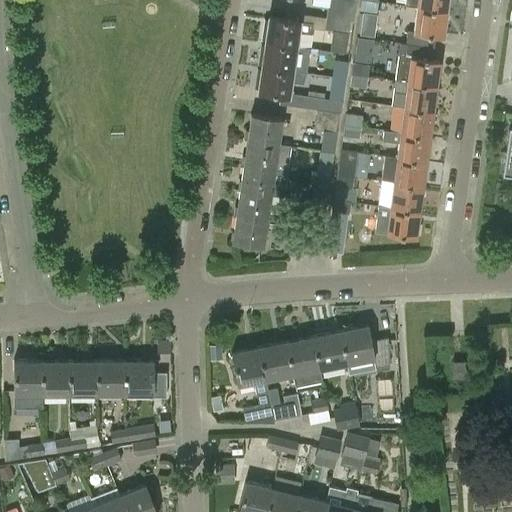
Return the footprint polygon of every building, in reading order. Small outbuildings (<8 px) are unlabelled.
[(326,0),(326,7),(332,8),(354,11),(355,0),(326,0)] [(403,0),(403,7),(415,9),(445,13),(446,0),(403,0)] [(377,4),(359,1),(358,10),(376,13),(377,4)] [(332,8),(326,7),(324,19),(348,23),(352,23),(354,11),(332,8)] [(405,33),(404,45),(432,49),(434,37),(442,38),(445,13),(415,9),(412,34),(405,33)] [(363,13),(360,33),(373,35),(375,15),(363,13)] [(265,40),(264,42),(304,47),(309,48),(311,33),(310,33),(312,22),(268,16),(266,28),(263,28),(261,40),(265,40)] [(346,33),(348,23),(324,19),(323,29),(346,33)] [(356,36),(353,59),(370,61),(373,39),(356,36)] [(261,65),(261,66),(304,72),(305,59),(303,58),(304,47),(264,42),(263,53),(259,52),(258,64),(261,65)] [(393,82),(435,88),(439,62),(430,60),(432,49),(404,45),(398,44),(393,82)] [(333,86),(344,88),(348,63),(337,61),(333,86)] [(351,62),(350,75),(366,78),(368,65),(351,62)] [(279,103),(317,109),(338,112),(340,112),(342,101),(315,97),(316,91),(308,90),(307,96),(287,93),(289,82),(303,84),(304,72),(261,66),(259,77),(256,77),(254,89),(257,89),(257,92),(280,95),(279,103)] [(366,78),(350,75),(348,85),(365,87),(366,78)] [(404,95),(402,107),(432,111),(435,88),(393,82),(392,94),(404,95)] [(401,118),(399,133),(428,138),(432,111),(402,107),(391,106),(390,117),(401,118)] [(323,130),(320,150),(333,151),(338,112),(317,109),(314,129),(323,130)] [(345,113),(343,126),(360,128),(362,115),(345,113)] [(246,140),(277,145),(280,119),(250,115),(246,140)] [(360,128),(343,126),(341,135),(358,138),(360,128)] [(511,129),(508,129),(500,176),(511,178),(511,129)] [(399,133),(395,158),(425,162),(428,138),(399,133)] [(246,140),(242,166),(286,172),(286,171),(286,170),(289,146),(277,145),(246,140)] [(330,177),(333,151),(320,150),(319,150),(315,175),(330,177)] [(338,150),(335,175),(353,178),(356,152),(338,150)] [(383,156),(379,182),(421,188),(425,162),(395,158),(383,156)] [(242,166),(239,191),(269,195),(282,197),(286,172),(242,166)] [(353,178),(335,175),(331,202),(346,204),(349,204),(353,178)] [(379,182),(376,208),(418,214),(421,188),(379,182)] [(239,191),(235,217),(266,221),(269,195),(239,191)] [(340,255),(346,204),(331,202),(325,253),(340,255)] [(414,239),(418,214),(376,208),(372,233),(414,239)] [(262,247),(266,221),(235,217),(231,242),(262,247)] [(286,251),(303,254),(307,227),(290,224),(286,251)] [(321,229),(307,227),(303,254),(317,255),(321,229)] [(366,324),(339,330),(345,362),(344,363),(346,373),(388,365),(386,337),(369,340),(366,324)] [(339,330),(312,335),(318,368),(319,368),(344,363),(345,362),(339,330)] [(312,335),(285,340),(291,373),(292,373),(295,386),(322,381),(319,368),(318,368),(312,335)] [(168,340),(157,340),(158,351),(169,351),(168,340)] [(285,340),(258,346),(264,378),(265,378),(291,373),(285,340)] [(220,344),(209,345),(210,358),(220,358),(220,344)] [(258,346),(231,351),(237,384),(254,381),(256,393),(268,391),(265,378),(264,378),(258,346)] [(13,393),(41,393),(41,360),(13,360),(13,393)] [(68,361),(41,360),(41,393),(68,393),(68,361)] [(97,361),(68,361),(68,393),(96,393),(97,361)] [(124,361),(97,361),(96,393),(124,393),(124,361)] [(151,361),(124,361),(124,393),(151,393),(151,361)] [(464,361),(452,361),(453,377),(465,376),(464,361)] [(268,391),(256,393),(258,404),(242,408),(245,422),(274,422),(273,419),(270,404),(268,391)] [(300,414),(296,393),(283,395),(284,401),(270,404),(273,419),(300,414)] [(325,397),(310,400),(312,412),(327,409),(325,397)] [(354,405),(332,409),(336,427),(358,423),(354,405)] [(153,424),(124,429),(126,440),(155,435),(153,424)] [(124,429),(98,433),(98,445),(126,440),(124,429)] [(368,437),(346,431),(341,452),(363,457),(368,437)] [(98,433),(69,438),(71,449),(98,445),(98,433)] [(280,450),(283,439),(268,435),(265,447),(280,450)] [(319,435),(315,453),(335,458),(339,440),(319,435)] [(4,461),(43,454),(41,443),(18,447),(18,438),(4,438),(4,461)] [(69,438),(41,443),(43,454),(71,449),(69,438)] [(133,456),(155,453),(152,439),(131,442),(133,456)] [(297,442),(283,439),(280,450),(295,454),(297,442)] [(116,447),(101,452),(106,464),(107,465),(121,459),(116,447)] [(92,470),(106,464),(101,452),(86,457),(92,470)] [(54,483),(46,462),(44,456),(22,460),(38,490),(54,483)] [(378,461),(364,458),(361,470),(375,473),(378,461)] [(53,459),(46,462),(54,483),(68,478),(63,466),(57,469),(53,459)] [(8,465),(0,468),(0,470),(3,478),(12,474),(8,465)] [(265,511),(271,487),(244,480),(236,511),(265,511)] [(119,495),(125,511),(156,511),(146,485),(119,495)] [(89,496),(93,506),(95,511),(125,511),(119,495),(115,486),(89,496)] [(271,487),(265,511),(293,511),(298,494),(271,487)] [(340,504),(325,500),(322,511),(350,511),(352,506),(353,507),(356,492),(344,490),(340,504)] [(352,506),(350,511),(394,511),(397,502),(356,492),(353,507),(352,506)] [(322,511),(325,500),(298,494),(293,511),(322,511)]
